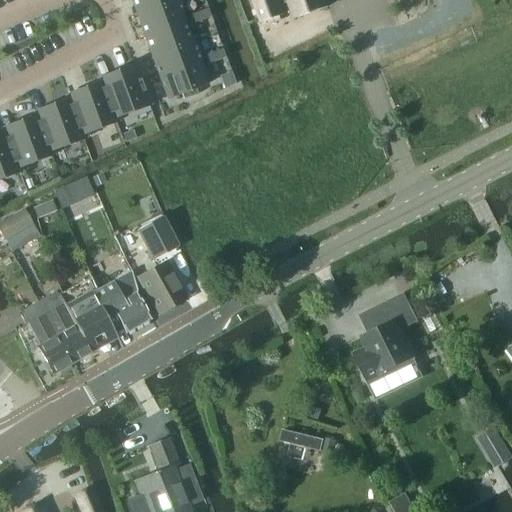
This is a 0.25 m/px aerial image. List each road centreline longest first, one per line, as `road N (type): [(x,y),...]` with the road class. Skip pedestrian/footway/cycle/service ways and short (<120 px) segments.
road 1 (secondary): [(47,420),(233,308),(511,161)]
road 2 (residential): [(0,94),(116,37),(101,0)]
